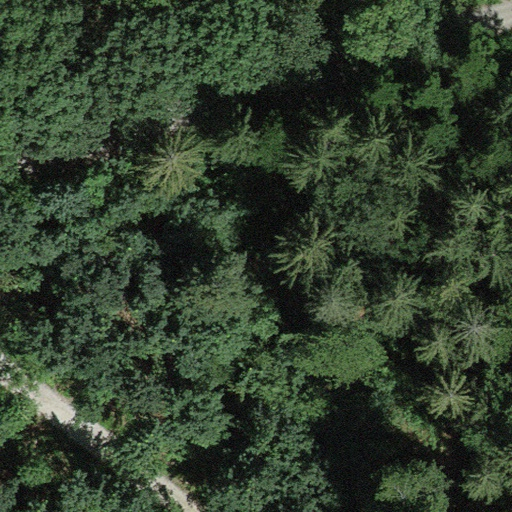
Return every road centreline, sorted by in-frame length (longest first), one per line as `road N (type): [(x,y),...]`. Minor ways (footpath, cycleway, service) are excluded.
road 1 (track): [(511,11),(0,179)]
road 2 (track): [(211,511),(0,357)]
